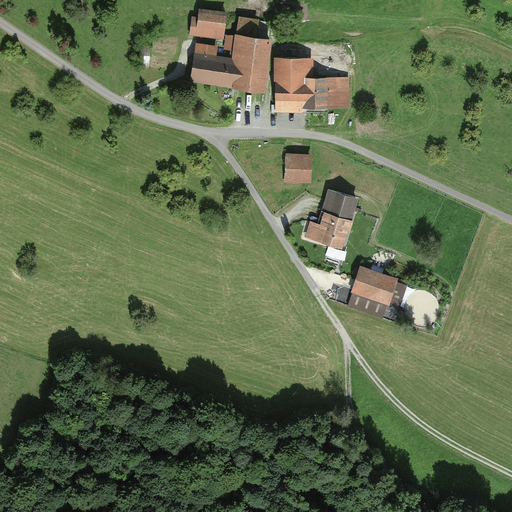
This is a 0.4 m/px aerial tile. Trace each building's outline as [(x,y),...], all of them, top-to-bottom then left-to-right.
[(236,48),(201,43),(196,82),(267,92),(274,39),(264,38),(267,18),(248,15),(245,35),(238,34),(236,48)] [(232,20),(194,18),(193,35),(231,36),(232,20)] [(314,58),(285,58),(284,109),(348,110),(348,79),(313,78),(314,58)] [(320,157),(288,157),(288,180),(320,180),(320,157)] [(308,236),(353,249),(367,200),(338,191),(328,225),(313,220),(308,236)] [(411,283),(366,266),(358,287),(403,304),(411,283)] [(385,319),(398,322),(402,304),(389,301),(385,319)]
